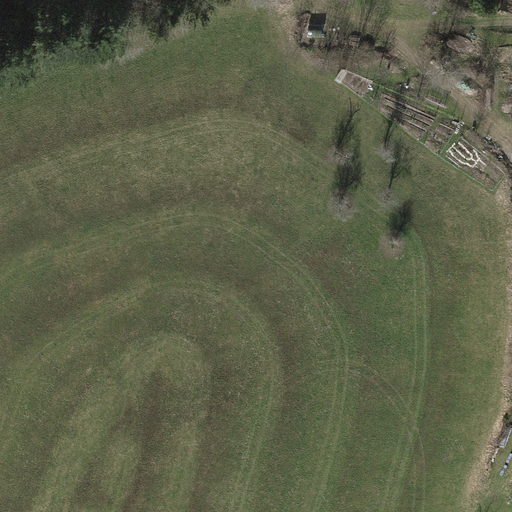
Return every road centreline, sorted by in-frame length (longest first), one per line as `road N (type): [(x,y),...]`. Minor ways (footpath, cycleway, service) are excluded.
road 1 (track): [(311,0),(358,20),(511,20)]
road 2 (track): [(379,20),(511,143)]
